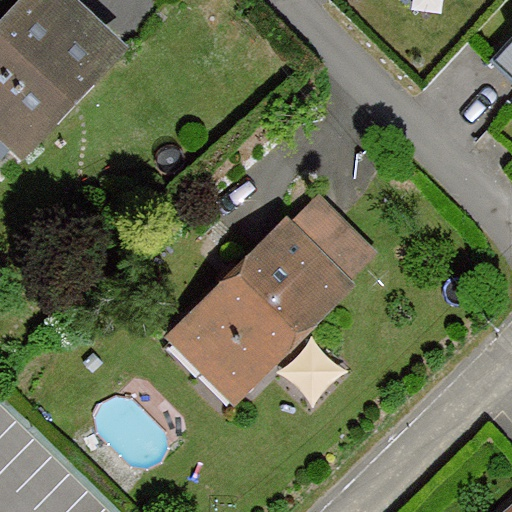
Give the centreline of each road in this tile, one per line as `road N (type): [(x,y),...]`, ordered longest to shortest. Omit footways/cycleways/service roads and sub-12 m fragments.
road 1 (residential): [(511,217),(293,0)]
road 2 (residential): [(511,349),(349,511)]
